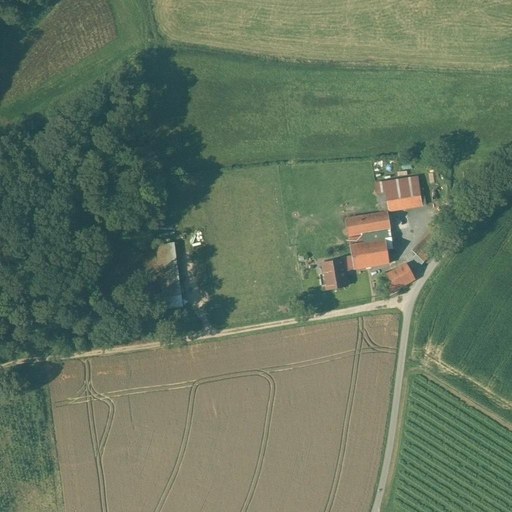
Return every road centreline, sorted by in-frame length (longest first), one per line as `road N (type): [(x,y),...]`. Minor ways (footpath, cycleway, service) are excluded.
road 1 (track): [(411,298),(0,368)]
road 2 (unclassified): [(511,176),(411,298),(374,511)]
